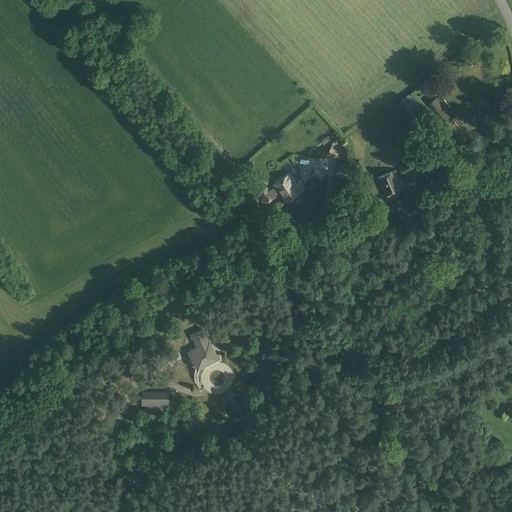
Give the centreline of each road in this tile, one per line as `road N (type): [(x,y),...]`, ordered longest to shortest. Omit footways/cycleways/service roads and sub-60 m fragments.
road 1 (unclassified): [(214,511),(351,438),(320,369),(328,346),(424,344),(511,286)]
road 2 (track): [(90,0),(258,199),(280,277),(328,346)]
road 3 (unclassified): [(0,455),(131,467),(177,511)]
